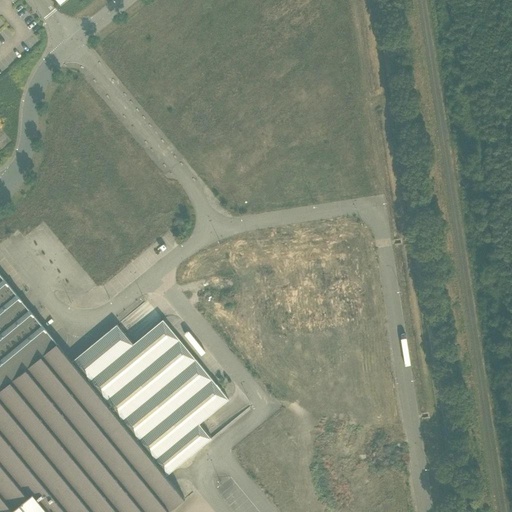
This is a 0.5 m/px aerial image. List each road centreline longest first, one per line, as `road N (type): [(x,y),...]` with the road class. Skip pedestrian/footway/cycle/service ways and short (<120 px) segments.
road 1 (unclassified): [(73,42),(190,185),(213,234),(377,203),(424,511)]
road 2 (track): [(464,511),(378,0)]
road 3 (tertiary): [(73,42),(35,91),(26,150),(0,196)]
